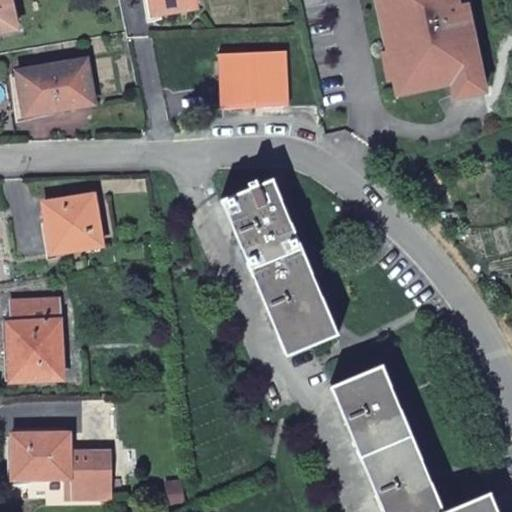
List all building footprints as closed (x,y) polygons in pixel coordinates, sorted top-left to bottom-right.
[(0,0),(0,32),(16,29),(10,0),(0,0)] [(152,0),(155,15),(197,8),(196,0),(152,0)] [(393,81),(396,96),(451,84),(481,78),(463,0),(373,0),(386,52),(381,53),(383,72),(387,83),(393,81)] [(285,43),(223,45),(223,55),(220,55),(223,110),(289,107),(285,43)] [(87,61),(18,72),(25,117),(95,105),(87,61)] [(481,78),(451,84),(454,99),(484,93),(481,78)] [(221,203),(285,356),(336,334),(272,182),(221,203)] [(43,204),(51,255),(101,247),(92,196),(43,204)] [(13,304),(14,382),(60,381),(58,303),(13,304)] [(329,387),(381,511),(496,511),(489,493),(441,511),(382,366),(329,387)] [(94,500),(94,453),(68,453),(68,435),(12,436),(12,479),(64,479),(64,501),(94,500)] [(107,453),(94,453),(94,500),(108,500),(107,453)]
